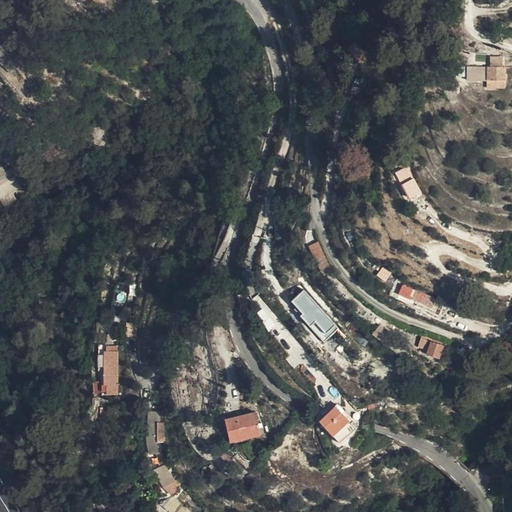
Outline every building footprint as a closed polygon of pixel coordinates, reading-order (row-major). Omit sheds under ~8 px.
[(369,53),(355,37),(353,46),(363,58),(369,53)] [(18,59),(0,38),(0,52),(13,65),(18,59)] [(490,56),(490,65),(502,64),(501,55),(490,56)] [(486,65),(466,66),(466,81),(486,81),(486,79),(486,65)] [(505,65),(486,65),(486,79),(505,79),(506,79),(505,65)] [(505,79),(486,79),(486,81),(486,88),(505,88),(505,79)] [(394,173),(409,200),(422,193),(407,166),(394,173)] [(0,187),(2,192),(23,180),(20,175),(13,179),(11,175),(0,181),(0,187)] [(307,241),(313,254),(321,249),(316,237),(307,241)] [(321,249),(313,254),(320,270),(327,263),(321,249)] [(385,281),(390,273),(382,267),(376,275),(385,281)] [(435,291),(410,281),(399,275),(395,288),(411,295),(412,293),(432,301),(435,291)] [(303,290),(289,303),(324,342),(339,328),(303,290)] [(263,309),(256,314),(268,330),(275,325),(263,309)] [(373,335),(382,340),(388,330),(379,324),(373,335)] [(436,357),(443,340),(419,331),(415,342),(423,346),(421,350),(436,357)] [(104,372),(114,372),(113,340),(102,341),(100,341),(101,374),(103,374),(104,384),(105,384),(104,372)] [(105,384),(115,383),(114,372),(104,372),(105,384)] [(235,424),(273,419),(272,409),(268,410),(266,393),(232,397),(235,424)] [(143,439),(146,448),(157,445),(154,434),(160,433),(162,416),(158,416),(158,406),(146,406),(144,424),(143,426),(143,439)] [(362,430),(344,407),(328,421),(348,443),(362,430)] [(161,456),(157,445),(153,447),(158,457),(161,456)] [(172,476),(162,457),(151,463),(161,480),(170,487),(178,478),(174,475),(172,476)] [(190,511),(171,489),(159,498),(171,511),(190,511)]
